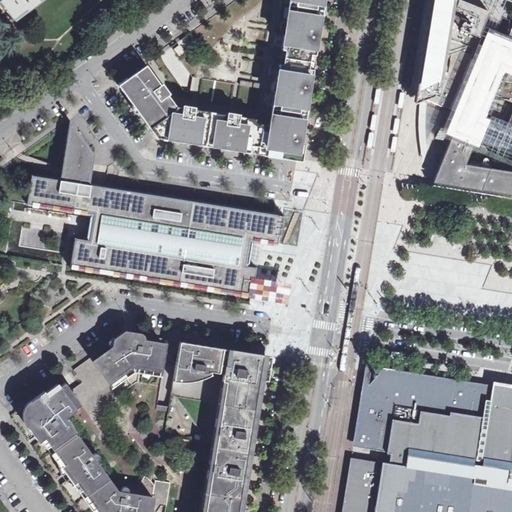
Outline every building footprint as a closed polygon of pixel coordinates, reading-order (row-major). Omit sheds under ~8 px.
[(0,0),(14,18),(27,9),(28,10),(41,1),(40,0),(0,0)] [(282,0),(280,16),(287,18),(285,30),(278,28),(275,45),(283,46),(314,51),(322,0),(282,0)] [(434,0),(429,0),(412,105),(419,103),(418,101),(434,0)] [(449,109),(470,58),(488,11),(459,0),(457,0),(455,6),(452,5),(453,1),(451,0),(434,0),(418,101),(449,109)] [(479,58),(478,62),(486,66),(488,61),(485,60),(496,36),(492,34),(482,59),(479,58)] [(478,62),(470,58),(449,109),(434,139),(449,141),(447,146),(452,148),(440,176),(511,186),(511,42),(496,36),(485,60),(488,61),(486,66),(478,62)] [(179,46),(175,49),(181,57),(185,54),(179,46)] [(314,51),(283,46),(280,60),(312,66),(314,51)] [(147,65),(119,85),(133,104),(134,103),(142,114),(140,115),(157,138),(176,141),(176,139),(189,141),(189,143),(221,148),(222,146),(235,148),(235,150),(250,153),(250,151),(297,158),(312,66),(280,60),(273,59),(270,76),(278,77),(276,89),(268,88),(265,104),(273,105),(271,122),(255,120),(256,116),(240,114),(240,111),(227,110),(227,112),(195,108),(195,106),(183,104),(182,107),(177,106),(169,95),(171,93),(163,83),(161,84),(147,65)] [(251,295),(254,277),(256,267),(245,266),(247,252),(249,239),(277,243),(282,215),(97,186),(89,184),(94,154),(70,120),(62,172),(60,180),(31,175),(27,203),(93,213),(91,228),(89,240),(75,238),(70,266),(251,295)] [(452,148),(447,146),(437,170),(432,182),(511,194),(511,186),(440,176),(452,148)] [(254,277),(251,295),(287,301),(290,282),(254,277)] [(148,336),(147,342),(142,341),(142,339),(142,336),(140,335),(137,335),(136,335),(135,337),(134,340),(132,339),(133,334),(125,332),(92,356),(119,394),(136,382),(157,386),(165,339),(148,336)] [(203,435),(203,442),(242,448),(244,435),(251,436),(251,438),(252,439),(264,362),(178,348),(171,395),(174,395),(203,435)] [(368,390),(383,374),(371,372),(368,390)] [(411,467),(389,463),(381,462),(381,464),(356,460),(347,511),(511,511),(511,398),(496,396),(496,400),(490,399),(489,400),(489,404),(485,404),(486,399),(488,391),(383,374),(368,390),(358,447),(386,451),(386,454),(390,454),(412,458),(411,467)] [(43,459),(77,435),(64,417),(82,404),(62,378),(11,415),(29,441),(35,437),(38,442),(33,446),(43,459)] [(77,435),(43,459),(57,479),(66,472),(70,477),(61,484),(75,504),(109,479),(96,461),(98,460),(99,459),(99,457),(99,455),(97,453),(96,453),(94,453),(91,455),(77,435)] [(239,511),(247,468),(246,468),(246,470),(238,469),(241,456),(214,452),(212,463),(207,462),(198,511),(239,511)] [(412,458),(390,454),(389,463),(411,467),(412,458)] [(109,479),(75,504),(80,511),(157,511),(156,511),(152,508),(151,508),(155,485),(151,480),(145,476),(138,487),(134,486),(133,493),(128,493),(129,489),(127,487),(126,486),(124,486),(122,487),(121,489),(120,492),(117,491),(109,479)] [(156,511),(157,511),(161,505),(167,506),(170,483),(155,480),(155,485),(151,508),(152,508),(156,511)]
